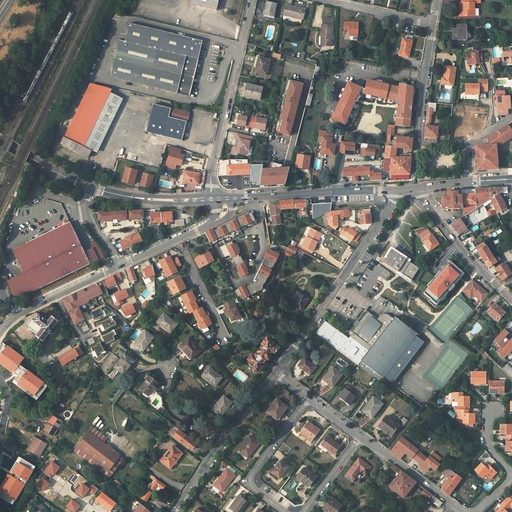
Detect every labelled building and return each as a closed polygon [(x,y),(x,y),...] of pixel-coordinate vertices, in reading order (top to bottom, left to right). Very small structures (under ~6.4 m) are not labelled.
[(191,0),(190,4),(216,10),(218,0),(191,0)] [(480,0),(461,0),(461,3),(459,3),(459,9),(463,9),(464,16),(474,16),(474,3),(480,3),(480,0)] [(274,17),(277,3),(266,1),(264,15),(274,17)] [(283,15),(282,19),(301,23),(302,19),(303,20),(306,9),(285,4),(283,15)] [(319,36),(319,45),(321,45),(332,45),(333,18),(322,18),(321,36),(319,36)] [(344,22),(344,31),(349,31),(349,36),(358,36),(358,22),(344,22)] [(110,75),(110,77),(189,96),(203,41),(129,23),(125,41),(119,40),(115,57),(105,55),(101,72),(110,75)] [(457,29),(453,29),(453,39),(466,39),(466,31),(466,28),(466,25),(457,25),(457,29)] [(399,54),(399,55),(408,57),(412,40),(403,38),(400,50),(399,54)] [(467,54),(468,64),(482,63),(481,52),(467,54)] [(511,52),(503,53),(504,61),(508,61),(509,63),(511,62),(511,52)] [(266,76),(270,60),(259,57),(255,73),(266,76)] [(456,68),(445,66),(443,78),(442,78),(441,84),(445,84),(452,86),(453,86),(456,68)] [(496,79),(496,86),(508,86),(507,78),(496,79)] [(465,84),(465,94),(479,95),(479,91),(487,91),(487,79),(479,79),(479,84),(465,84)] [(290,136),(303,84),(288,80),(286,88),(287,88),(282,106),(283,106),(285,107),(284,111),(283,111),(278,128),(281,128),(279,133),(290,136)] [(396,118),(395,125),(409,127),(413,87),(399,84),(399,87),(381,83),(382,81),(378,80),(378,83),(367,80),(365,89),(364,94),(398,102),(396,114),(394,114),(394,118),(396,118)] [(335,113),(332,119),(345,124),(359,92),(361,88),(348,82),(344,92),(341,91),(340,95),(342,96),(336,109),(334,108),(332,112),(335,113)] [(246,83),(243,96),(244,96),(259,100),(262,87),(246,83)] [(63,136),(60,144),(88,157),(92,150),(95,152),(121,98),(111,92),(89,86),(64,137),(63,136)] [(504,91),(495,91),(496,97),(498,115),(508,114),(507,109),(510,108),(509,96),(504,96),(504,91)] [(436,103),(429,102),(428,108),(427,108),(426,122),(431,123),(432,114),(433,114),(433,111),(432,111),(432,108),(436,109),(436,103)] [(153,130),(158,105),(153,104),(147,128),(153,130)] [(147,128),(146,132),(152,133),(182,141),(187,121),(186,121),(188,113),(189,113),(188,112),(187,112),(158,105),(153,130),(147,128)] [(370,132),(370,112),(360,112),(360,132),(370,132)] [(238,115),(236,124),(245,126),(245,128),(249,128),(249,127),(251,118),(238,115)] [(266,124),(267,119),(256,117),(254,128),(265,130),(266,124)] [(460,121),(454,120),(453,129),(467,131),(468,140),(479,133),(476,126),(467,130),(469,122),(467,122),(460,121)] [(430,125),(426,124),(425,126),(424,136),(437,137),(437,136),(440,136),(440,132),(439,132),(438,132),(438,130),(438,129),(438,127),(435,127),(435,125),(430,125)] [(486,146),(476,146),(477,170),(498,169),(496,145),(500,144),(511,136),(511,130),(508,125),(500,130),(496,133),(496,132),(486,139),(489,143),(486,146)] [(318,137),(332,139),(333,132),(319,130),(318,137)] [(232,148),(231,154),(236,155),(238,153),(243,155),(247,154),(249,146),(250,146),(252,136),(236,133),(235,136),(236,138),(239,139),(238,143),(237,147),(236,146),(235,146),(232,148)] [(386,141),(386,146),(396,147),(404,148),(404,150),(412,151),(413,138),(402,137),(397,136),(397,141),(393,141),(386,141)] [(320,153),(319,157),(325,158),(326,154),(334,155),(335,145),(331,144),(332,139),(318,137),(317,143),(322,144),(321,153),(320,153)] [(341,141),(339,153),(354,155),(355,143),(341,141)] [(361,143),(360,155),(365,156),(365,155),(368,155),(379,155),(380,145),(361,143)] [(181,149),(171,146),(165,167),(175,170),(177,165),(181,166),(185,155),(180,153),(181,149)] [(386,146),(385,158),(391,158),(397,158),(397,157),(398,153),(396,153),(396,147),(386,146)] [(308,167),(310,157),(298,155),(296,167),(302,168),(302,166),(308,167)] [(385,158),(383,171),(388,172),(390,172),(390,175),(409,174),(411,157),(405,157),(405,155),(402,155),(402,157),(399,157),(397,157),(397,158),(391,158),(385,158)] [(250,164),(227,165),(228,175),(250,174),(251,186),(259,186),(262,168),(263,164),(250,165),(250,164)] [(270,168),(262,168),(259,186),(272,185),(285,184),(290,167),(281,168),(270,168)] [(350,168),(343,168),(344,176),(353,176),(353,182),(357,182),(357,175),(369,175),(369,172),(369,168),(366,168),(364,167),(356,168),(356,169),(352,169),(350,168)] [(133,184),(137,171),(126,168),(123,181),(133,184)] [(185,171),(184,181),(191,182),(191,183),(198,184),(198,183),(201,184),(203,184),(205,174),(185,171)] [(369,172),(369,175),(370,181),(381,180),(381,173),(373,174),(373,171),(369,172)] [(151,184),(153,176),(143,173),(140,185),(150,188),(151,184)] [(501,187),(490,188),(490,199),(492,202),(497,213),(506,208),(499,193),(502,192),(502,193),(507,193),(507,187),(501,187)] [(463,194),(462,194),(463,205),(463,209),(463,214),(463,215),(464,215),(463,215),(464,216),(483,204),(490,199),(490,188),(484,189),(475,189),(475,193),(463,194)] [(42,200),(38,193),(30,197),(34,204),(42,200)] [(462,194),(462,193),(444,194),(444,196),(442,196),(438,202),(445,212),(449,211),(448,209),(451,209),(451,211),(456,211),(456,209),(463,209),(463,205),(462,194)] [(284,201),(276,202),(277,209),(279,209),(293,208),(293,201),(293,200),(284,201)] [(293,201),(293,208),(296,207),(296,209),(299,208),(300,213),(302,221),(308,219),(305,207),(305,205),(308,205),(308,200),(294,201),(293,201)] [(281,223),(279,209),(277,209),(276,202),(269,203),(273,225),(281,223)] [(312,204),(313,220),(330,210),(331,203),(312,204)] [(129,210),(129,220),(145,219),(144,209),(129,210)] [(359,213),(360,225),(371,224),(370,209),(359,210),(359,212),(358,212),(358,213),(359,213)] [(97,212),(97,221),(127,220),(127,210),(97,212)] [(328,219),(329,225),(335,229),(338,226),(337,219),(343,218),(343,213),(343,210),(330,211),(324,214),(329,218),(328,219)] [(161,213),(161,222),(165,222),(165,224),(169,224),(169,221),(174,221),(173,212),(161,213)] [(149,214),(149,223),(151,223),(161,222),(161,213),(150,213),(150,214),(149,214)] [(248,213),(241,217),(245,226),(252,222),(248,213)] [(233,220),(229,222),(233,231),(241,228),(236,219),(233,220)] [(459,219),(448,226),(456,236),(461,232),(463,234),(468,229),(459,219)] [(217,228),(221,237),(229,234),(225,224),(217,228)] [(7,281),(16,300),(90,264),(87,257),(86,255),(72,226),(38,243),(14,254),(23,273),(7,281)] [(344,226),(340,232),(351,241),(353,239),(356,241),(361,235),(357,232),(357,233),(350,228),(348,230),(344,226)] [(426,230),(425,227),(416,229),(416,230),(419,235),(426,230)] [(213,229),(206,232),(210,242),(218,239),(213,229)] [(311,229),(303,246),(313,251),(317,242),(316,242),(320,233),(311,229)] [(436,241),(431,234),(430,234),(426,230),(419,235),(425,243),(422,245),(428,252),(437,245),(435,242),(436,241)] [(120,242),(124,250),(142,241),(139,234),(133,236),(132,234),(125,238),(126,240),(120,242)] [(467,239),(461,243),(464,246),(476,240),(474,238),(473,236),(468,239),(467,239)] [(248,274),(246,270),(247,270),(245,264),(246,264),(244,261),(243,262),(241,256),(242,256),(239,248),(236,243),(235,244),(234,243),(233,244),(232,241),(225,244),(242,277),(248,274)] [(493,257),(484,242),(476,248),(485,263),(494,258),(493,257)] [(98,259),(104,256),(97,243),(91,246),(98,259)] [(274,251),(259,280),(254,277),(254,278),(258,280),(256,283),(255,282),(245,287),(244,285),(234,291),(237,297),(241,295),(243,299),(261,290),(280,254),(276,253),(280,246),(271,244),(269,249),(274,251)] [(284,254),(291,257),(293,253),(294,254),(296,251),(297,249),(289,245),(284,254)] [(254,277),(259,280),(274,251),(269,249),(262,261),(254,277)] [(419,268),(409,261),(409,262),(406,260),(406,259),(401,255),(400,256),(392,250),(386,258),(383,262),(398,272),(398,271),(401,273),(401,274),(411,281),(419,268)] [(209,252),(195,259),(200,268),(214,261),(209,252)] [(170,256),(159,261),(163,269),(179,261),(177,257),(172,260),(170,256)] [(496,262),(494,258),(485,263),(486,265),(488,267),(496,262)] [(179,261),(163,269),(167,277),(177,272),(175,268),(181,265),(179,261)] [(457,266),(450,261),(432,283),(433,284),(430,288),(425,293),(437,304),(445,295),(446,296),(451,290),(450,289),(454,284),(455,285),(460,279),(458,277),(463,271),(457,266)] [(500,261),(494,265),(496,268),(498,272),(503,279),(511,274),(510,272),(509,271),(505,264),(504,263),(502,264),(500,261)] [(153,265),(142,270),(147,279),(150,277),(151,280),(153,279),(153,278),(155,277),(155,273),(153,265)] [(132,267),(127,269),(131,281),(136,280),(132,267)] [(113,276),(103,281),(107,289),(116,285),(115,282),(113,278),(113,276)] [(173,280),(168,283),(171,289),(172,289),(174,294),(185,288),(180,278),(174,281),(173,280)] [(469,297),(473,292),(483,301),(488,295),(479,286),(472,280),(462,290),(469,297)] [(70,312),(75,324),(82,321),(84,320),(85,319),(81,311),(75,299),(76,298),(80,306),(90,301),(89,299),(103,293),(99,285),(95,287),(94,284),(84,289),(63,299),(67,307),(69,306),(71,311),(70,312)] [(113,294),(116,301),(114,302),(116,306),(122,303),(120,299),(128,296),(125,289),(113,294)] [(301,309),(308,299),(292,289),(285,299),(301,309)] [(181,296),(185,305),(198,299),(196,295),(194,296),(191,291),(181,296)] [(445,295),(437,304),(439,305),(446,296),(445,295)] [(198,299),(185,305),(190,313),(193,312),(199,309),(196,304),(199,302),(198,299)] [(232,300),(223,305),(232,322),(240,317),(232,300)] [(140,309),(137,303),(131,305),(134,312),(140,309)] [(505,312),(495,303),(487,312),(497,320),(505,312)] [(131,305),(131,304),(120,309),(126,316),(134,312),(131,305)] [(100,311),(99,307),(90,312),(93,319),(101,315),(102,315),(100,311)] [(209,315),(208,311),(204,312),(202,307),(199,309),(193,312),(197,320),(209,315)] [(257,308),(253,314),(258,318),(263,312),(257,308)] [(415,335),(417,334),(398,319),(394,316),(393,318),(388,315),(387,314),(384,314),(382,314),(381,315),(379,317),(377,319),(367,311),(352,331),(353,333),(349,338),(333,327),(324,320),(315,333),(388,388),(424,342),(415,335)] [(25,318),(23,319),(29,323),(32,319),(34,321),(39,315),(36,312),(31,314),(25,318)] [(164,314),(157,322),(171,333),(177,324),(164,314)] [(52,330),(58,322),(51,316),(47,321),(39,315),(34,321),(32,319),(29,323),(26,326),(37,334),(36,336),(43,342),(49,333),(50,334),(52,334),(53,332),(52,330)] [(212,324),(209,319),(211,318),(209,315),(197,320),(201,329),(212,324)] [(100,322),(103,329),(115,324),(113,320),(112,320),(110,321),(109,318),(108,318),(100,322)] [(114,339),(112,336),(115,334),(113,330),(101,336),(103,340),(104,340),(106,343),(114,339)] [(145,330),(135,344),(143,351),(154,337),(145,330)] [(501,347),(510,337),(503,331),(494,341),(501,347)] [(501,347),(497,352),(503,358),(511,348),(511,334),(510,337),(501,347)] [(191,359),(201,350),(189,337),(181,345),(186,350),(184,352),(191,359)] [(262,345),(257,351),(268,360),(270,357),(269,356),(272,352),(274,354),(279,348),(275,345),(277,343),(275,341),(274,341),(273,342),(267,338),(266,338),(265,338),(263,338),(261,340),(261,343),(262,344),(262,345)] [(12,382),(36,400),(47,385),(24,367),(19,363),(23,359),(1,343),(0,345),(0,363),(17,376),(12,382)] [(102,347),(100,344),(96,346),(91,348),(93,352),(94,351),(97,357),(105,353),(103,350),(105,349),(104,346),(102,347)] [(118,344),(100,368),(107,374),(113,366),(119,371),(124,375),(134,361),(124,353),(120,349),(122,347),(122,346),(118,344)] [(78,345),(58,358),(62,365),(74,358),(75,360),(76,359),(75,358),(83,353),(78,345)] [(252,354),(247,360),(248,360),(255,365),(253,367),(253,368),(253,369),(253,371),(255,372),(256,373),(257,372),(258,372),(258,371),(262,367),(261,366),(266,360),(267,361),(268,360),(257,351),(254,356),(252,354)] [(316,367),(304,358),(298,366),(305,371),(310,374),(316,367)] [(511,368),(507,364),(503,368),(511,377),(511,368)] [(113,366),(107,374),(113,378),(119,371),(113,366)] [(215,386),(222,377),(209,367),(202,375),(215,386)] [(333,387),(342,374),(332,367),(323,380),(322,382),(322,383),(323,384),(324,385),(326,385),(327,385),(328,385),(329,384),(333,387)] [(486,377),(486,372),(471,372),(471,383),(486,383),(489,383),(489,381),(489,378),(486,377)] [(149,376),(139,389),(148,396),(158,383),(149,376)] [(504,393),(504,382),(489,381),(489,383),(489,391),(492,391),(492,393),(504,393)] [(351,394),(354,390),(347,385),(344,389),(351,394)] [(351,394),(344,389),(339,396),(340,397),(349,405),(355,397),(351,394)] [(462,396),(462,393),(452,392),(452,402),(458,402),(458,406),(469,406),(469,397),(462,396)] [(223,396),(213,409),(221,416),(232,403),(223,396)] [(349,405),(340,397),(339,399),(349,406),(349,405)] [(371,418),(382,404),(373,397),(370,402),(370,403),(369,405),(367,403),(362,411),(371,418)] [(277,399),(267,411),(278,419),(287,407),(277,399)] [(468,413),(468,410),(469,410),(469,406),(458,406),(458,419),(459,419),(463,419),(463,423),(465,423),(469,423),(469,425),(469,426),(473,426),(473,423),(474,423),(474,414),(469,413),(468,413)] [(48,424),(44,430),(53,436),(62,421),(54,416),(49,424),(48,424)] [(399,425),(386,416),(378,426),(387,434),(387,436),(389,437),(390,437),(399,425)] [(308,422),(302,432),(305,434),(304,436),(310,441),(319,430),(308,422)] [(511,428),(511,429),(511,424),(501,424),(501,434),(507,434),(507,438),(511,438),(511,428)] [(179,430),(174,436),(181,442),(181,443),(187,448),(188,447),(192,450),(196,444),(186,436),(187,436),(179,430)] [(106,446),(88,432),(77,447),(109,471),(120,456),(111,449),(106,446)] [(118,434),(114,439),(119,444),(123,440),(118,434)] [(39,457),(47,444),(34,436),(32,440),(33,440),(34,441),(29,450),(39,457)] [(250,436),(238,451),(247,457),(251,452),(252,453),(259,443),(250,436)] [(327,436),(322,443),(327,447),(326,448),(327,449),(334,454),(340,446),(327,436)] [(418,450),(401,437),(390,451),(394,454),(399,448),(407,454),(412,458),(412,457),(417,451),(418,450)] [(182,453),(172,446),(164,456),(160,461),(170,468),(182,453)] [(402,460),(407,454),(399,448),(394,454),(399,458),(402,460)] [(416,460),(421,454),(417,451),(412,457),(416,460)] [(435,461),(439,457),(433,452),(427,459),(425,461),(423,459),(420,463),(419,465),(426,471),(431,466),(432,464),(434,465),(432,467),(435,469),(439,465),(437,463),(435,461)] [(427,459),(421,454),(416,460),(420,463),(423,459),(425,461),(427,459)] [(15,479),(9,475),(0,489),(0,497),(12,505),(36,466),(20,457),(11,472),(17,475),(15,479)] [(359,458),(345,476),(353,482),(356,477),(359,474),(360,471),(365,475),(371,467),(359,458)] [(54,475),(60,467),(52,461),(44,472),(50,477),(52,474),(54,475)] [(275,467),(271,472),(279,479),(288,467),(280,461),(276,467),(275,467)] [(496,472),(489,465),(486,468),(481,463),(474,470),(482,478),(485,475),(489,479),(496,472)] [(449,495),(461,478),(454,473),(456,470),(453,468),(451,470),(446,467),(441,473),(449,479),(441,489),(442,490),(449,495)] [(305,482),(304,484),(308,487),(316,476),(304,468),(298,476),(305,482)] [(226,469),(214,485),(221,491),(226,484),(227,485),(235,475),(226,469)] [(397,476),(389,486),(404,498),(416,482),(406,475),(401,471),(399,474),(397,473),(396,475),(397,476)] [(145,493),(142,498),(146,501),(153,489),(157,492),(160,488),(163,489),(165,486),(156,479),(151,475),(149,477),(153,480),(154,480),(155,480),(152,484),(150,483),(143,491),(145,493)] [(51,484),(44,479),(38,486),(45,491),(51,484)] [(93,485),(91,488),(85,483),(78,491),(86,497),(90,491),(94,494),(98,489),(93,485)] [(425,489),(421,493),(429,499),(432,495),(425,489)] [(109,511),(116,503),(102,492),(96,500),(109,511)] [(240,495),(229,508),(234,511),(239,511),(248,501),(240,495)] [(432,495),(429,499),(433,503),(437,498),(432,495)] [(328,503),(323,509),(327,511),(335,511),(341,505),(332,498),(331,499),(328,503)] [(437,498),(433,503),(439,507),(442,502),(437,498)] [(75,511),(81,506),(72,499),(67,507),(73,511),(75,511)] [(136,510),(134,511),(150,511),(146,508),(137,501),(132,508),(136,510)] [(507,510),(510,507),(504,501),(500,505),(502,507),(503,508),(498,511),(507,511),(506,511),(507,510)]
